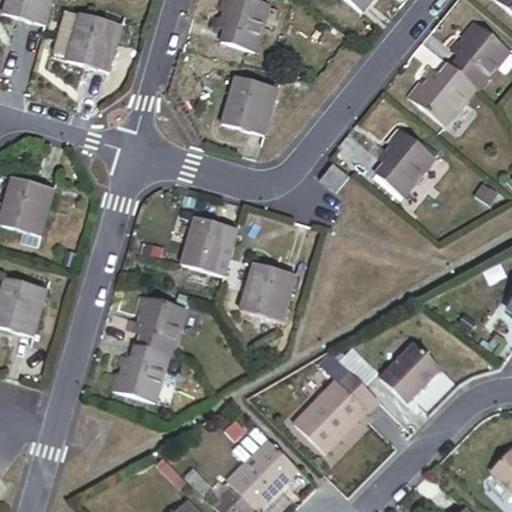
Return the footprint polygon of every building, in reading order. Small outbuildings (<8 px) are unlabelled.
[(0,16),(43,29),(52,0),(4,0),(0,14),(0,16)] [(219,47),(253,57),(266,11),(228,0),(222,0),(218,14),(222,15),(220,24),(216,23),(212,35),(222,38),(219,47)] [(346,0),(362,12),(371,0),(346,0)] [(511,21),(511,0),(495,0),(492,5),(511,21)] [(52,61),(60,64),(75,21),(66,18),(52,61)] [(106,78),(120,30),(79,18),(73,38),(78,39),(75,49),(70,48),(65,66),(106,78)] [(476,95),(479,97),(510,58),(475,30),(466,42),(470,45),(463,53),(460,50),(451,62),(459,68),(452,76),(476,95)] [(446,133),(476,95),(452,76),(450,74),(444,82),(435,75),(428,83),(432,86),(426,94),(422,90),(411,105),(446,133)] [(260,142),(275,94),(233,82),(228,100),(233,102),(230,112),(225,110),(219,130),(260,142)] [(404,203),(437,164),(401,134),(390,148),(393,150),(386,159),(383,156),(376,165),(385,173),(378,181),(404,203)] [(0,231),(37,243),(51,197),(7,183),(2,199),(7,201),(4,212),(0,210),(0,231)] [(499,197),(489,190),(483,199),(493,206),(499,197)] [(224,292),(239,244),(195,231),(189,250),(193,251),(190,262),(186,261),(180,279),(224,292)] [(280,331),(295,282),(252,269),(246,288),(250,289),(247,300),(243,299),(237,318),(280,331)] [(0,322),(38,334),(53,285),(10,272),(4,291),(8,292),(5,303),(1,301),(0,303),(0,322)] [(511,287),(496,312),(511,322),(511,287)] [(169,363),(173,364),(187,318),(143,306),(139,319),(143,320),(141,329),(137,328),(133,341),(144,344),(141,355),(169,363)] [(397,408),(431,372),(404,346),(370,382),(397,408)] [(155,412),(169,363),(141,355),(138,354),(135,363),(124,360),(119,376),(123,377),(121,384),(117,382),(112,399),(155,412)] [(367,377),(350,361),(336,376),(353,392),(367,377)] [(336,376),(324,364),(308,374),(324,388),(296,418),(283,433),(315,462),(328,448),(368,406),(353,392),(336,376)] [(256,446),(244,435),(221,459),(233,470),(256,446)] [(253,511),(287,476),(256,446),(233,470),(215,489),(219,493),(201,511),(253,511)] [(511,455),(507,450),(484,473),(511,499),(511,455)] [(175,492),(155,471),(149,476),(170,497),(175,492)] [(196,480),(183,494),(192,502),(205,488),(196,480)] [(201,511),(219,493),(215,489),(205,488),(192,502),(201,511)]
